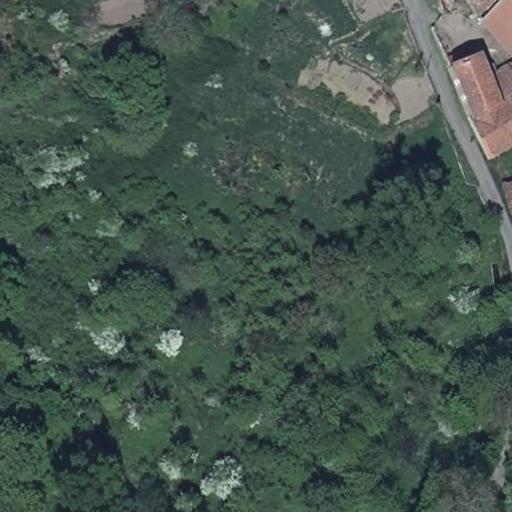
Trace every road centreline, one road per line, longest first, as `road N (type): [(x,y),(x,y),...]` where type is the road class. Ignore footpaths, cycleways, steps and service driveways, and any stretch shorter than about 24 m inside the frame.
road 1 (residential): [(409,0),(511,247),(511,448),(468,511)]
road 2 (residential): [(49,59),(199,0)]
